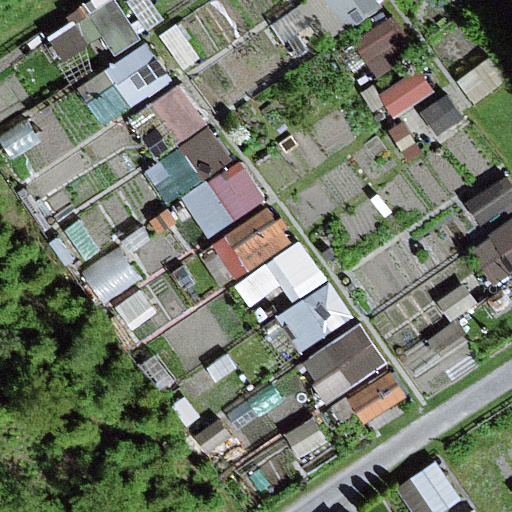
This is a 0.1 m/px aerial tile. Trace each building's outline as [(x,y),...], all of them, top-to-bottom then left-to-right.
[(325,0),(317,13),(355,39),(381,0),(325,0)] [(156,44),(85,84),(107,123),(178,84),(156,44)] [(363,313),(184,85),(131,126),(253,281),(247,285),(305,359),(363,313)] [(511,226),(471,252),(495,291),(511,280),(511,226)] [(331,405),(395,370),(371,327),(307,362),(331,405)] [(422,511),(451,511),(467,503),(445,466),(408,488),(422,511)]
